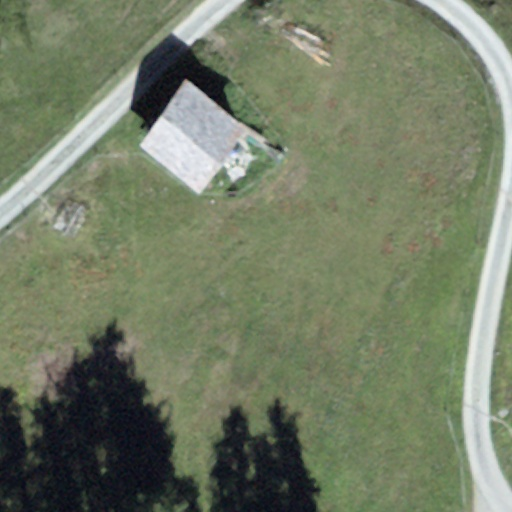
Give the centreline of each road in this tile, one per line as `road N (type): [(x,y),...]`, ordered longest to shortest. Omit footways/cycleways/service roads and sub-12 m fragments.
road 1 (track): [(511,509),(491,477),(479,414),(511,195)]
road 2 (track): [(229,0),(0,215)]
